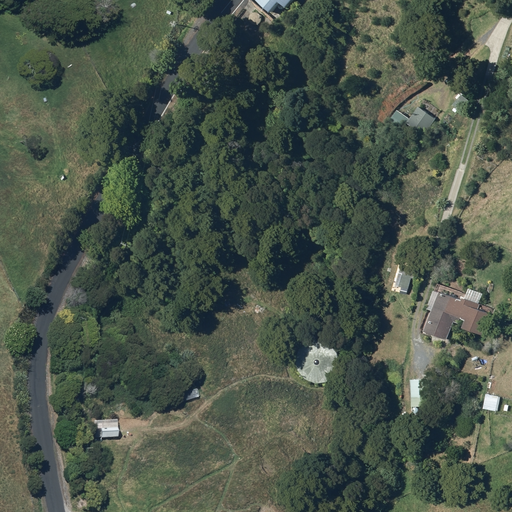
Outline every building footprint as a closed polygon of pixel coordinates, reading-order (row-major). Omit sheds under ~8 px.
[(250,0),(266,13),(275,3),(281,8),(288,0),(250,0)] [(467,101),(460,95),(451,105),(458,111),(467,101)] [(403,121),(423,136),(436,120),(418,107),(409,119),(396,110),(389,119),(399,127),(403,121)] [(394,285),(407,291),(412,280),(414,275),(401,269),(394,285)] [(423,330),(447,339),(454,321),(458,323),(461,315),(465,317),(462,326),(482,334),(491,313),(478,308),(479,303),(462,296),(461,298),(439,290),(423,330)] [(305,380),(308,382),(311,383),(312,383),(315,384),(319,384),(323,384),(326,382),(329,381),(332,378),(335,376),(337,372),(338,369),(339,365),(339,361),(338,358),(337,354),(335,351),(333,348),(330,346),(327,344),(323,342),(320,342),(316,342),(312,342),(309,343),(306,345),(303,348),(300,350),(298,353),(297,357),(296,361),(296,364),(297,368),(298,372),(300,375),(302,378),(305,380)] [(410,379),(411,406),(430,405),(429,378),(410,379)] [(500,397),(485,394),(483,409),(497,412),(500,397)] [(114,421),(91,423),(92,440),(115,438),(114,421)]
